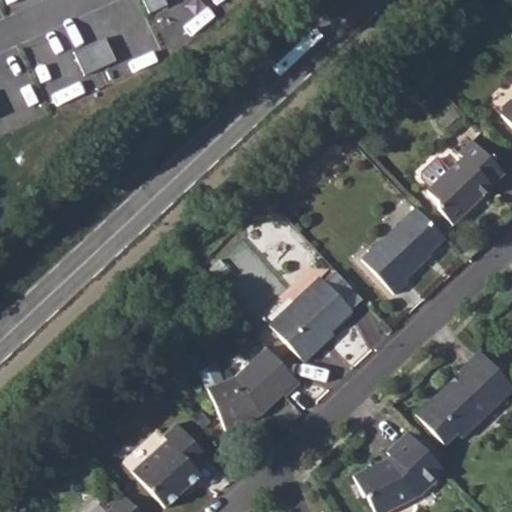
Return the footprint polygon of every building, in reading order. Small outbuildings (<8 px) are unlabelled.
[(75,50),(85,74),(118,60),(109,37),(75,50)] [(501,109),(501,117),(511,129),(511,100),(501,109)] [(457,159),(422,191),(434,204),(435,210),(450,225),(489,188),(487,185),(500,173),(469,141),(453,155),(457,159)] [(442,237),(413,206),(364,251),(353,261),(388,297),(402,284),(399,282),(427,256),(424,254),(442,237)] [(275,318),(266,326),(301,362),(320,345),(325,340),(322,338),(350,311),(338,298),(318,277),(275,318)] [(297,382),(264,347),(232,374),(233,376),(206,385),(218,427),(258,416),(281,395),(283,395),(297,382)] [(511,388),(511,387),(476,349),(454,370),(456,373),(414,415),(443,445),(457,433),(461,437),(511,388)] [(174,424),(169,428),(162,435),(167,441),(132,474),(165,509),(192,484),(201,476),(194,470),(206,458),(174,424)] [(443,471),(407,433),(377,463),(364,469),(366,473),(352,480),(362,501),(366,498),(372,511),(388,511),(409,502),(416,495),(419,497),(443,471)] [(137,511),(117,490),(104,502),(110,509),(106,511),(137,511)]
